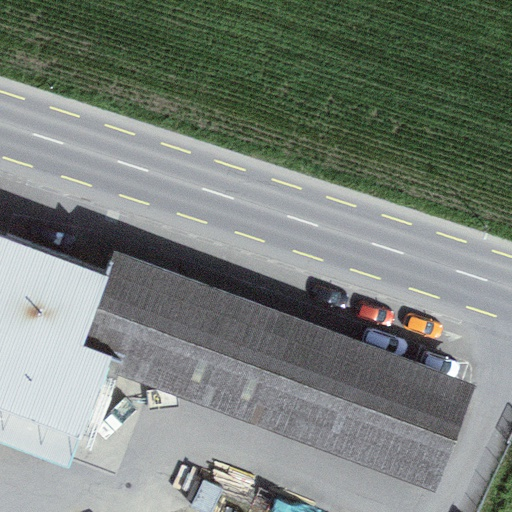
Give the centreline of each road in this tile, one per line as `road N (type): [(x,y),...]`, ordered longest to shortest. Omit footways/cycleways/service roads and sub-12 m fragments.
road 1 (primary): [(0,124),(511,287)]
road 2 (unknown): [(0,440),(276,437)]
road 3 (unknown): [(276,437),(454,464)]
